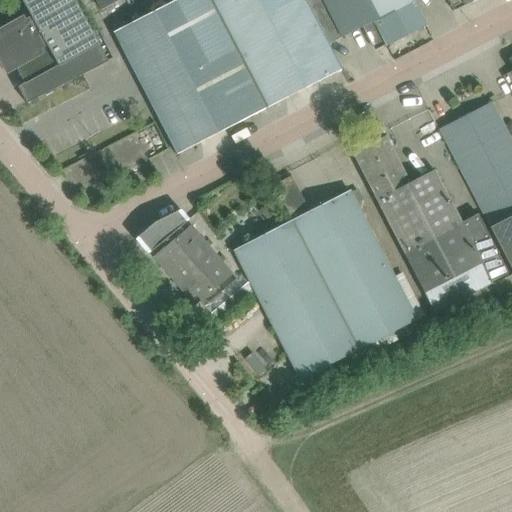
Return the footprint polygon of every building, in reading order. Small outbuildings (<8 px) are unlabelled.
[(27,103),(108,61),(74,0),(21,0),(31,17),(24,20),(22,18),(0,29),(0,60),(7,72),(16,67),(24,83),(18,86),(27,103)] [(120,0),(96,0),(102,10),(120,0)] [(175,0),(114,32),(177,154),(342,69),(329,43),(306,0),(175,0)] [(306,0),(329,43),(341,37),(341,38),(374,21),(387,46),(426,26),(412,0),(306,0)] [(511,139),(502,120),(493,102),(440,129),(491,228),(511,271),(511,270),(511,139)] [(378,120),(368,125),(374,137),(384,132),(378,120)] [(352,153),(361,171),(424,293),(444,283),(481,263),(491,281),(507,272),(477,214),(461,222),(434,170),(410,183),(386,136),(352,153)] [(169,148),(152,157),(163,177),(179,169),(169,148)] [(273,185),(292,221),(358,348),(415,319),(349,191),(314,209),(307,206),(291,176),(273,185)] [(270,200),(259,210),(269,221),(280,211),(270,200)] [(179,210),(155,222),(137,237),(136,238),(148,253),(150,252),(155,248),(169,236),(173,241),(154,257),(194,305),(232,273),(191,226),(185,231),(181,226),(187,221),(179,210)] [(358,348),(292,221),(234,250),(300,378),(358,348)] [(457,300),(441,309),(447,320),(463,311),(457,300)]
